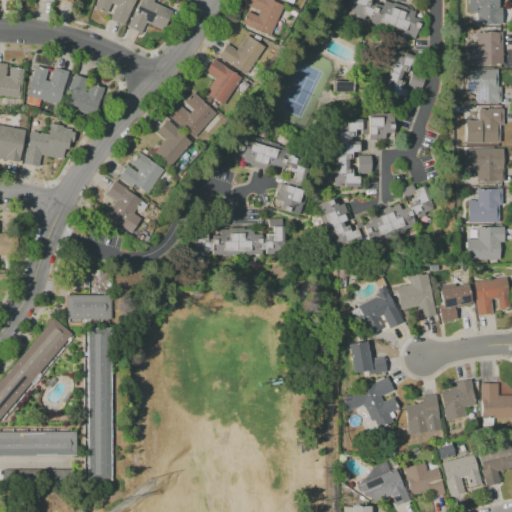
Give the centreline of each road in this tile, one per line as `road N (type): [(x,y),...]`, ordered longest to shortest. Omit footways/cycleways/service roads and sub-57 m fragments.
road 1 (residential): [(214,0),(64,207),(26,305),(0,335)]
road 2 (residential): [(0,30),(87,43),(156,85)]
